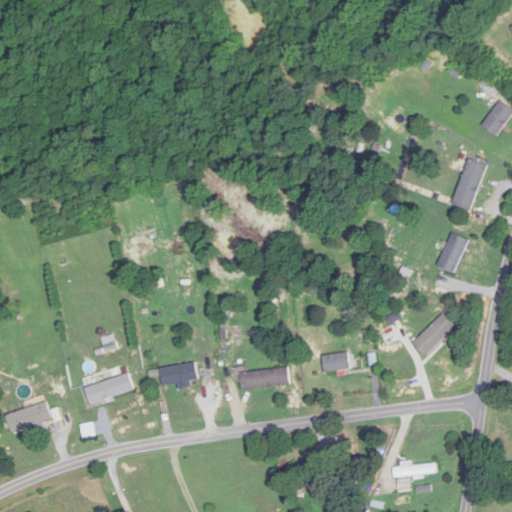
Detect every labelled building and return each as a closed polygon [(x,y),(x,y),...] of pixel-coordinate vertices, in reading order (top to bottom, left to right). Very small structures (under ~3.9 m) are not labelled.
[(500,137),(511,120),(511,108),(503,101),(484,126),(500,137)] [(455,206),(475,212),(488,165),(469,159),(455,206)] [(442,266),(458,274),(473,242),(457,234),(442,266)] [(431,357),(460,327),(447,314),(418,344),(431,357)] [(327,373),(354,371),(353,353),(326,356),(327,373)] [(201,380),(198,363),(162,370),(166,387),(201,380)] [(245,391),(292,385),(290,368),(243,374),(245,391)] [(93,405),(137,391),(131,375),(88,389),(93,405)] [(55,421),(49,403),(9,416),(15,434),(55,421)] [(413,466),(413,464),(397,465),(399,493),(413,492),(412,478),(440,476),(439,464),(413,466)]
